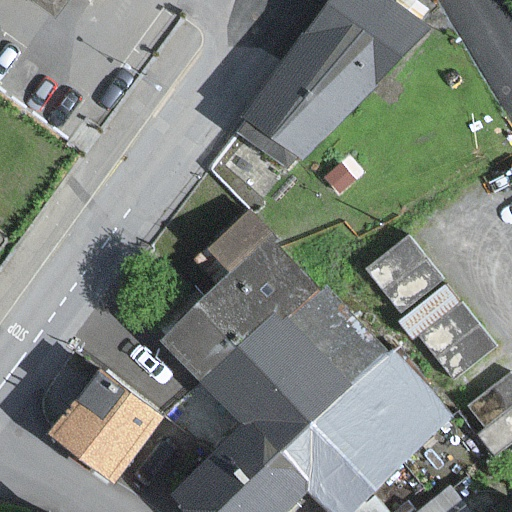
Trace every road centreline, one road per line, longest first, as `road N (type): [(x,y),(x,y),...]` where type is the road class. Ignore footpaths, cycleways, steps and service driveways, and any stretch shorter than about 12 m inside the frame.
road 1 (residential): [(281,0),(0,388)]
road 2 (tertiary): [(0,452),(114,511)]
